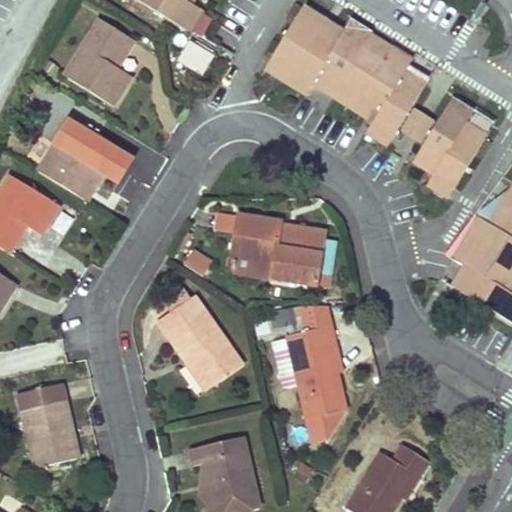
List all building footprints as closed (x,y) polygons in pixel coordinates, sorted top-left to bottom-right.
[(135,0),(179,27),(192,5),(190,4),(183,0),(135,0)] [(201,11),(192,5),(179,27),(188,32),(201,11)] [(372,124),(393,137),(425,85),(404,73),(411,62),(349,24),(342,34),(302,8),(270,60),(312,86),(313,84),(319,75),(379,113),(373,121),(372,124)] [(128,38),(99,20),(63,77),(113,108),(124,90),(131,78),(119,70),(111,65),(121,50),(128,38)] [(128,38),(121,50),(111,65),(119,70),(136,43),(128,38)] [(307,95),(312,86),(270,60),(265,69),(307,95)] [(58,69),(49,62),(43,70),(52,77),(58,69)] [(335,98),(373,121),(379,113),(319,75),(313,84),(335,98)] [(433,177),(454,190),(485,138),(465,126),(471,115),(450,101),(419,153),(439,166),(434,175),(433,177)] [(430,123),(414,113),(403,131),(419,141),(430,123)] [(101,172),(93,167),(109,141),(71,118),(37,172),(77,197),(85,185),(94,191),(105,174),(101,172)] [(388,145),(393,137),(372,124),(367,132),(388,145)] [(117,146),(109,141),(93,167),(101,172),(117,146)] [(414,161),(434,175),(439,166),(419,153),(414,161)] [(26,227),(41,237),(59,207),(9,176),(0,191),(0,249),(4,252),(20,224),(26,227)] [(449,198),(454,190),(433,177),(427,186),(449,198)] [(511,189),(502,183),(480,219),(488,224),(490,226),(511,190),(511,189)] [(94,191),(85,185),(77,197),(87,203),(94,191)] [(511,209),(511,190),(490,226),(499,231),(511,209)] [(490,226),(488,224),(463,266),(465,268),(474,273),(461,293),(511,324),(511,209),(499,231),(490,226)] [(274,222),(238,217),(231,259),(251,262),(273,265),(270,280),(316,287),(322,251),(324,234),(293,229),(292,235),(279,233),(280,227),(273,226),(274,222)] [(454,261),(463,266),(488,224),(480,219),(454,261)] [(9,255),(26,227),(20,224),(4,252),(9,255)] [(184,267),(204,279),(214,263),(193,251),(184,267)] [(273,265),(251,262),(249,277),(270,280),(273,265)] [(474,273),(465,268),(453,288),(461,293),(474,273)] [(0,311),(5,305),(9,298),(0,292),(0,290),(7,280),(0,275),(0,311)] [(16,286),(7,280),(0,290),(0,292),(9,298),(16,286)] [(189,301),(182,292),(165,303),(172,313),(189,301)] [(172,345),(186,365),(191,361),(211,389),(243,367),(194,297),(189,301),(172,313),(157,323),(172,345)] [(306,333),(286,337),(312,445),(327,441),(332,435),(328,417),(346,412),(337,375),(331,350),(336,349),(326,308),(300,308),(306,333)] [(336,349),(331,350),(337,375),(342,374),(336,349)] [(211,389),(191,361),(186,365),(206,393),(211,389)] [(71,440),(69,430),(72,429),(61,385),(17,395),(35,470),(79,459),(74,439),(71,440)] [(332,435),(346,412),(328,417),(332,435)] [(251,511),(259,510),(242,439),(189,451),(193,468),(203,466),(203,465),(207,482),(211,481),(216,503),(212,510),(210,511),(251,511)] [(429,463),(402,447),(393,462),(380,454),(346,510),(349,511),(392,511),(401,499),(415,477),(419,480),(429,463)] [(203,466),(200,494),(212,510),(216,503),(211,481),(207,482),(203,465),(203,466)] [(419,480),(415,477),(401,499),(405,502),(419,480)]
